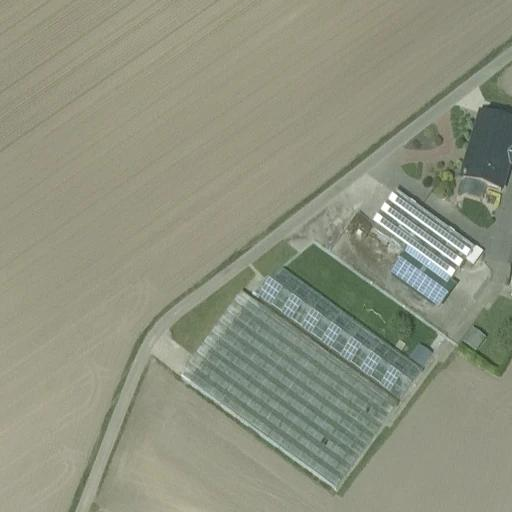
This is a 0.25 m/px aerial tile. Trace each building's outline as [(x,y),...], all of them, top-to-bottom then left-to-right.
[(511,127),(478,117),(467,154),(472,155),(464,183),(500,194),(507,169),(511,170),(511,127)] [(473,253),(394,196),(371,227),(407,253),(450,285),(473,253)] [(446,340),(314,244),(284,269),(425,370),(446,340)] [(450,285),(407,253),(390,276),(433,308),(450,285)] [(421,375),(281,271),(250,296),(398,406),(421,375)] [(396,409),(240,296),(180,378),(335,492),(396,409)] [(320,511),(335,492),(180,378),(134,442),(230,511),(320,511)]
